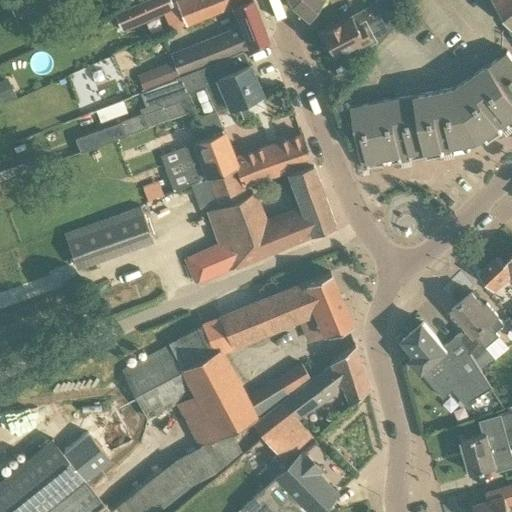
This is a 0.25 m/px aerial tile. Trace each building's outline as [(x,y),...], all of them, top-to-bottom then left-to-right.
[(25,0),(19,3),(23,14),(55,0),(25,0)] [(168,0),(147,0),(116,14),(123,31),(172,9),(168,0)] [(232,56),(231,54),(268,40),(254,0),(252,1),(252,0),(248,0),(233,5),(241,25),(170,52),(173,60),(180,77),(232,56)] [(186,25),(233,5),(248,0),(252,0),(252,1),(254,0),(253,0),(183,0),(177,3),(186,25)] [(290,0),(292,4),(309,19),(322,0),(290,0)] [(321,30),(318,32),(322,41),(325,39),(329,46),(332,53),(333,55),(335,54),(338,52),(356,43),(358,46),(368,41),(371,47),(379,43),(394,27),(397,15),(389,0),(380,0),(348,17),(347,15),(338,19),(339,21),(321,31),(321,30)] [(511,0),(492,0),(511,28),(511,0)] [(15,6),(9,9),(14,19),(20,16),(15,6)] [(494,61),(511,86),(511,58),(507,51),(494,61)] [(263,94),(262,92),(250,64),(238,69),(232,56),(180,77),(175,78),(177,80),(182,95),(188,93),(205,86),(216,111),(229,106),(230,108),(263,94)] [(348,61),(335,68),(340,78),(353,71),(348,61)] [(511,86),(494,61),(455,87),(478,141),(485,136),(488,141),(511,124),(511,86)] [(167,63),(152,69),(158,85),(173,79),(167,63)] [(0,80),(0,101),(1,103),(16,97),(7,78),(0,80)] [(195,110),(189,96),(188,93),(182,95),(177,80),(142,94),(147,107),(141,110),(142,113),(76,139),(82,153),(195,110)] [(470,142),(478,141),(455,87),(411,96),(423,157),(471,148),(470,142)] [(423,157),(411,96),(367,104),(379,166),(423,157)] [(363,169),(379,166),(367,104),(351,107),(363,169)] [(242,186),(243,186),(312,161),(303,135),(234,159),(222,128),(217,112),(198,119),(205,138),(160,156),(173,192),(191,185),(236,168),(242,186)] [(0,172),(0,183),(43,167),(39,158),(0,172)] [(335,224),(313,163),(286,173),(297,205),(266,218),(255,190),(249,192),(247,187),(244,188),(243,186),(242,186),(236,168),(191,185),(200,210),(206,207),(220,245),(185,258),(190,271),(192,271),(197,282),(335,224)] [(152,241),(139,205),(64,233),(77,268),(152,241)] [(511,271),(511,255),(505,263),(499,257),(480,272),(493,287),(511,271)] [(147,419),(177,404),(200,445),(174,459),(109,511),(83,477),(52,439),(0,480),(0,511),(157,511),(190,486),(214,474),(241,451),(231,430),(255,416),(259,421),(310,381),(302,363),(245,398),(220,355),(233,349),(278,330),(316,315),(324,335),(352,323),(330,272),(219,318),(203,325),(202,325),(202,326),(171,343),(170,342),(169,343),(170,345),(122,370),(132,388),(147,419)] [(458,334),(481,370),(495,359),(486,348),(499,336),(496,332),(504,325),(497,317),(498,316),(487,303),(484,306),(472,292),(452,309),(467,327),(458,334)] [(411,359),(431,383),(444,398),(457,386),(470,402),(492,389),(481,370),(458,334),(444,346),(423,322),(403,339),(416,355),(411,359)] [(259,421),(253,425),(286,466),(302,450),(314,439),(297,418),(327,398),(328,399),(331,399),(339,393),(339,390),(343,387),(349,403),(369,386),(355,345),(354,344),(331,361),(332,363),(310,381),(259,421)] [(481,421),(484,434),(462,441),(471,474),(495,467),(497,471),(511,466),(511,452),(502,415),(481,421)] [(286,466),(237,511),(317,511),(337,493),(317,472),(320,469),(302,450),(286,466)] [(511,484),(486,492),(487,494),(486,494),(488,502),(474,506),(476,511),(509,511),(508,505),(511,504),(511,484)]
